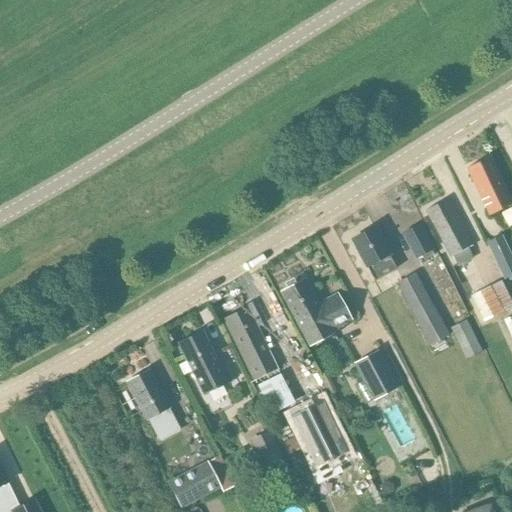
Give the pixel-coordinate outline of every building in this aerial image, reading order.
[(489,158),(467,168),(489,216),(511,205),(489,158)] [(452,257),(457,267),(473,259),(468,248),(473,246),(448,199),(425,211),(451,258),(452,257)] [(431,251),(432,250),(419,226),(403,234),(416,259),(422,256),(425,261),(434,256),(431,251)] [(367,268),(374,281),(396,269),(389,256),(390,256),(375,228),(351,240),(367,268)] [(486,243),(504,280),(511,275),(511,258),(501,236),(486,243)] [(395,284),(429,347),(449,336),(415,274),(395,284)] [(304,280),(282,292),(310,345),(332,333),(331,330),(350,320),(337,295),(318,306),(304,280)] [(470,296),(484,323),(511,308),(511,302),(501,281),(470,296)] [(267,374),(276,391),(288,385),(279,367),(277,368),(247,308),(225,320),(255,380),(267,374)] [(451,329),(466,360),(482,352),(467,321),(451,329)] [(202,331),(178,343),(204,395),(231,382),(220,359),(217,361),(202,331)] [(353,365),(373,401),(398,388),(379,351),(353,365)] [(150,370),(127,382),(147,421),(148,420),(154,432),(175,421),(169,409),(170,408),(150,370)] [(303,455),(317,484),(341,473),(334,458),(346,452),(321,402),(291,417),(309,453),(303,455)] [(249,441),(269,479),(288,470),(268,431),(249,441)] [(298,451),(292,440),(281,446),(286,457),(298,451)] [(218,456),(167,483),(181,509),(221,488),(222,492),(233,486),(218,456)] [(0,466),(0,511),(10,511),(12,511),(19,508),(13,496),(7,483),(8,482),(0,466)] [(19,508),(12,511),(40,511),(34,500),(19,508)]
